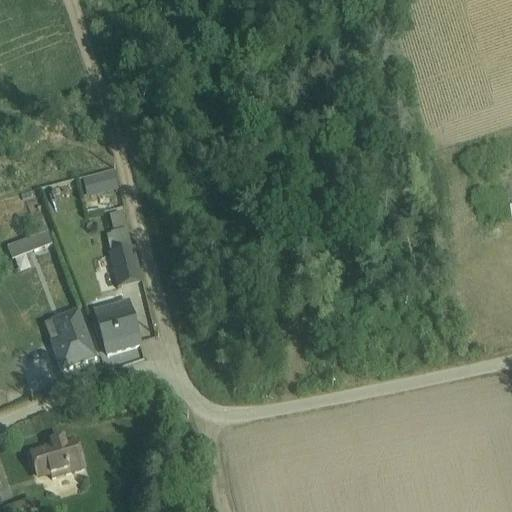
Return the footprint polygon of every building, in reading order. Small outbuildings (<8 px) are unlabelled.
[(127,231),(106,237),(111,257),(108,259),(117,292),(142,285),(134,252),(134,251),(132,252),(127,231)] [(47,236),(7,251),(11,264),(52,248),(47,236)] [(458,249),(456,261),(477,264),(479,253),(458,249)] [(128,307),(96,317),(107,358),(140,349),(128,307)] [(58,344),(51,347),(62,376),(96,363),(78,315),(51,325),(58,344)] [(46,453),(30,457),(38,485),(52,481),(52,483),(86,473),(78,447),(67,450),(64,443),(45,449),(46,453)] [(36,511),(32,502),(7,511),(36,511)]
